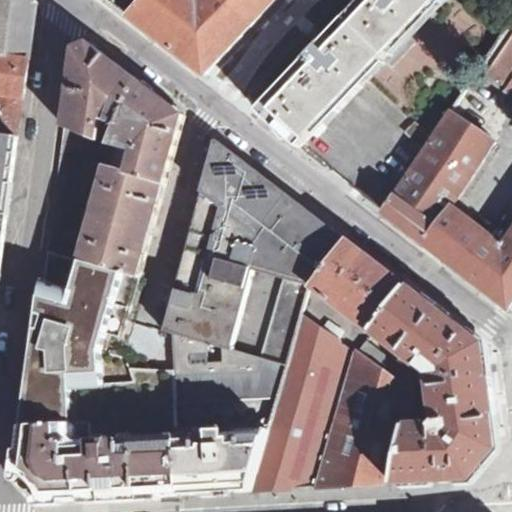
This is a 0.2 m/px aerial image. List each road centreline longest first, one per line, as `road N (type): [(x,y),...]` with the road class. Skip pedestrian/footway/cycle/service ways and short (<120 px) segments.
road 1 (residential): [(77,0),(511,336)]
road 2 (residential): [(0,457),(60,0)]
